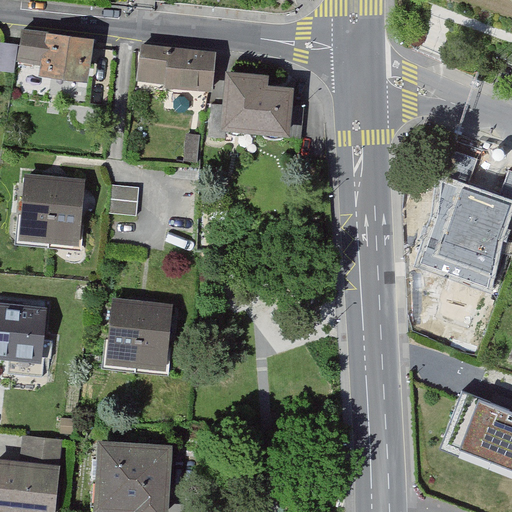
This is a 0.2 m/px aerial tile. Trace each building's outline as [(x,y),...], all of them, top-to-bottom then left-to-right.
[(91,43),(21,33),(17,60),(43,64),(42,74),(85,80),(91,43)] [(215,63),(140,56),(137,89),(169,92),(168,100),(211,104),(215,63)] [(266,78),(224,75),(219,144),(300,149),(302,113),(283,112),(284,98),(264,96),(266,78)] [(185,130),(183,157),(201,158),(203,131),(185,130)] [(444,178),(469,186),(478,159),(454,151),(444,178)] [(511,171),(509,170),(499,197),(511,200),(511,171)] [(418,266),(491,293),(501,243),(511,210),(511,200),(499,197),(469,186),(444,178),(437,176),(433,218),(418,266)] [(88,184),(31,181),(27,245),(84,248),(88,184)] [(113,183),(111,209),(138,210),(139,184),(113,183)] [(52,310),(0,306),(0,358),(48,362),(52,310)] [(178,311),(116,306),(111,369),(172,374),(178,311)] [(511,407),(465,390),(445,442),(511,467),(511,407)] [(175,511),(178,439),(101,437),(98,511),(141,511),(175,511)] [(59,511),(63,441),(22,440),(21,464),(0,462),(0,511),(59,511)]
